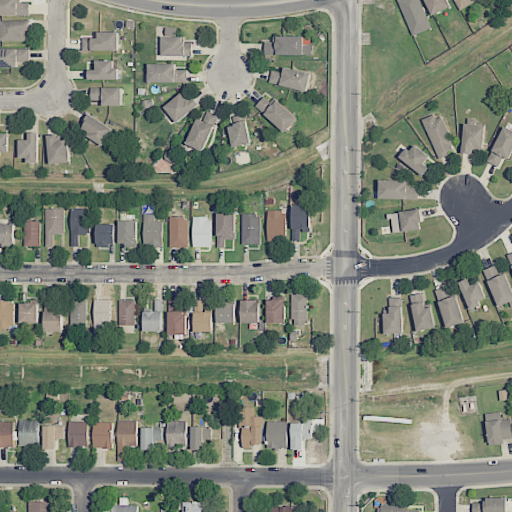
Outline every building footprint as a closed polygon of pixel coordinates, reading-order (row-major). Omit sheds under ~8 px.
[(19,0),(0,0),(0,14),(29,15),(30,3),(20,2),(19,0)] [(431,28),(420,0),(397,0),(412,36),(431,28)] [(424,0),(431,16),(451,7),(447,0),(424,0)] [(476,0),(453,0),(459,11),(478,1),(476,0)] [(1,41),(28,41),(28,21),(1,20),(1,41)] [(176,36),(177,28),(163,28),(163,56),(192,56),(192,43),(183,43),(183,37),(176,36)] [(118,51),(118,32),(97,32),(97,38),(82,38),(82,50),(118,51)] [(264,42),(264,55),(309,56),(309,37),(274,36),(273,42),(264,42)] [(0,67),(18,68),(18,62),(29,62),(30,49),(0,48),(0,67)] [(89,79),(119,80),(119,68),(114,68),(114,60),(96,60),(96,69),(89,69),(89,79)] [(176,64),(148,64),(148,82),(188,83),(188,70),(176,70),(176,64)] [(283,73),(272,70),(269,82),(307,92),(311,74),(284,67),(283,73)] [(122,105),(122,87),(91,87),(91,100),(103,100),(103,105),(122,105)] [(192,95),(186,99),(182,94),(164,106),(175,123),(200,106),(192,95)] [(298,119),(277,99),(273,104),(264,96),(256,106),(285,133),(298,119)] [(196,118),(187,145),(205,151),(218,115),(206,111),(203,121),(196,118)] [(443,114),(425,119),(436,157),(454,152),(443,114)] [(113,129),(90,115),(80,131),(103,145),(113,129)] [(228,126),(233,147),(251,143),(246,121),(228,126)] [(483,149),(486,126),(465,124),(462,153),(474,155),(475,149),(483,149)] [(503,157),(510,159),(511,154),(511,130),(503,126),(488,162),(499,167),(503,157)] [(0,154),(9,154),(8,133),(0,133),(0,154)] [(20,140),(20,158),(27,158),(27,163),(39,163),(39,133),(28,133),(28,140),(20,140)] [(70,163),(69,140),(61,141),(61,135),(48,135),(49,164),(70,163)] [(430,156),(413,143),(401,158),(423,176),(429,168),(424,163),(430,156)] [(379,199),(418,200),(418,188),(406,187),(407,181),(379,180),(379,199)] [(310,232),(311,206),(293,205),(291,240),(300,241),(300,232),(310,232)] [(65,234),(64,208),(45,209),(46,246),(54,246),(53,235),(65,234)] [(91,209),(72,208),(71,246),(79,246),(79,234),(90,235),(91,209)] [(267,240),(286,240),(286,210),(267,210),(267,240)] [(389,213),(391,233),(422,230),(420,210),(389,213)] [(235,240),(236,213),(217,213),(217,248),(225,248),(225,239),(235,240)] [(162,247),(163,221),(154,221),(155,214),(144,214),(143,246),(162,247)] [(241,244),(260,245),(261,214),(243,214),(241,244)] [(170,217),(169,248),(188,248),(189,217),(170,217)] [(211,247),(212,217),(194,217),(193,247),(211,247)] [(137,220),(119,221),(119,246),(138,246),(137,220)] [(40,221),(25,221),(24,246),(40,247),(40,221)] [(15,224),(0,224),(0,245),(15,246),(15,224)] [(115,224),(97,224),(97,246),(115,246),(115,224)] [(498,307),(509,303),(511,307),(511,306),(511,288),(506,273),(500,276),(495,265),(483,270),(498,307)] [(486,301),(480,282),(472,284),(470,279),(459,282),(468,308),(486,301)] [(463,323),(452,285),(435,290),(447,328),(463,323)] [(436,328),(431,307),(426,308),(423,293),(410,296),(417,331),(436,328)] [(292,325),(307,325),(308,295),(292,294),(292,325)] [(384,314),(384,334),(403,334),(402,297),(389,298),(390,313),(384,314)] [(111,299),(94,299),(94,333),(111,333),(111,299)] [(0,327),(14,328),(15,301),(0,300),(0,327)] [(87,325),(87,300),(70,300),(71,325),(87,325)] [(136,300),(119,300),(119,325),(135,325),(136,300)] [(162,311),(163,300),(155,300),(155,311),(162,311)] [(187,312),(177,312),(177,300),(169,300),(168,334),(187,335),(187,312)] [(213,332),(213,312),(203,312),(203,300),(195,300),(194,332),(213,332)] [(259,323),(260,300),(242,300),(241,323),(259,323)] [(286,323),(285,300),(267,300),(267,323),(286,323)] [(39,303),(21,303),(20,322),(38,323),(39,303)] [(236,303),(217,304),(217,323),(236,323),(236,303)] [(162,312),(153,312),(153,305),(145,305),(145,331),(162,331),(162,312)] [(64,312),(45,311),(44,331),(63,332),(64,312)] [(263,416),(255,417),(254,407),(241,407),(242,446),(263,446),(263,416)] [(511,430),(511,419),(502,420),(501,412),(486,414),(489,445),(504,444),(504,440),(511,438),(511,430)] [(292,423),(292,450),(303,450),(303,439),(312,439),(313,418),(305,418),(305,424),(292,423)] [(39,420),(20,420),(20,446),(39,446),(39,420)] [(138,421),(119,420),(118,461),(130,461),(130,443),(137,443),(138,421)] [(15,422),(0,421),(0,447),(14,447),(15,422)] [(88,447),(88,422),(69,421),(69,447),(88,447)] [(187,422),(167,421),(167,446),(186,447),(187,422)] [(288,422),(268,421),(267,448),(287,448),(288,422)] [(113,422),(94,422),(93,448),(112,449),(113,422)] [(44,449),(56,449),(56,439),(63,440),(64,424),(44,423),(44,449)] [(212,440),(211,426),(191,427),(192,450),(203,449),(203,440),(212,440)] [(143,448),(162,447),(162,428),(142,428),(143,448)] [(128,498),(120,497),(120,505),(107,505),(106,511),(137,511),(138,505),(128,505),(128,498)] [(507,511),(507,498),(486,498),(486,503),(473,503),(472,511),(507,511)] [(53,511),(53,502),(28,502),(28,511),(53,511)] [(378,511),(420,511),(420,509),(408,509),(409,504),(379,503),(378,511)]
